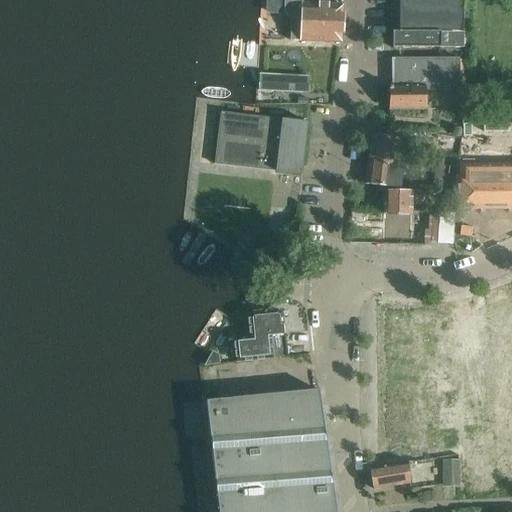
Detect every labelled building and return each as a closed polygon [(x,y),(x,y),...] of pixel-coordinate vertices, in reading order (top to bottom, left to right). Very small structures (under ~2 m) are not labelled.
[(290,41),(341,42),(343,5),(302,4),(302,0),(284,0),(284,13),(288,17),(291,17),(290,41)] [(390,0),(391,33),(392,33),(392,48),(463,48),(463,0),(390,0)] [(425,91),(459,91),(459,59),(393,59),(393,87),(390,87),(390,91),(387,94),(387,98),(390,101),(390,110),(425,110),(425,91)] [(258,71),(258,91),(308,93),(309,73),(258,71)] [(277,119),(278,109),(255,107),(254,116),(220,112),(214,164),(302,174),(308,123),(277,119)] [(473,124),(465,125),(465,137),(473,136),(473,124)] [(495,124),(483,124),(483,132),(495,132),(495,124)] [(507,124),(495,124),(495,132),(507,132),(507,124)] [(372,135),(369,159),(396,163),(398,152),(408,153),(409,142),(399,140),(400,138),(372,135)] [(508,178),(496,178),(496,208),(511,208),(511,158),(507,159),(508,178)] [(396,163),(369,159),(366,184),(385,187),(393,188),(400,188),(403,168),(396,167),(396,163)] [(434,159),(433,166),(442,167),(444,160),(434,159)] [(477,208),(477,159),(469,159),(469,178),(457,178),(457,208),(477,208)] [(484,159),(477,159),(477,208),(496,208),(496,178),(485,178),(484,159)] [(435,174),(433,188),(447,190),(447,189),(449,176),(448,176),(449,169),(436,167),(435,174)] [(447,190),(447,205),(457,205),(457,189),(447,189),(447,190)] [(384,192),(383,216),(411,217),(412,193),(384,192)] [(435,242),(448,245),(454,216),(441,214),(435,242)] [(378,299),(379,456),(411,456),(410,299),(378,299)] [(278,310),(252,313),(248,316),(251,337),(234,339),(236,362),(287,357),(282,312),(278,310)] [(213,352),(206,365),(219,363),(218,355),(213,352)] [(412,404),(430,405),(431,389),(413,388),(412,404)] [(209,401),(221,511),(335,511),(318,390),(219,400),(219,403),(209,401)] [(413,443),(430,443),(430,427),(413,428),(413,443)] [(495,472),(511,473),(511,463),(511,458),(496,458),(495,472)] [(444,460),(444,485),(458,485),(458,460),(444,460)] [(407,462),(370,468),(373,490),(411,484),(407,462)]
